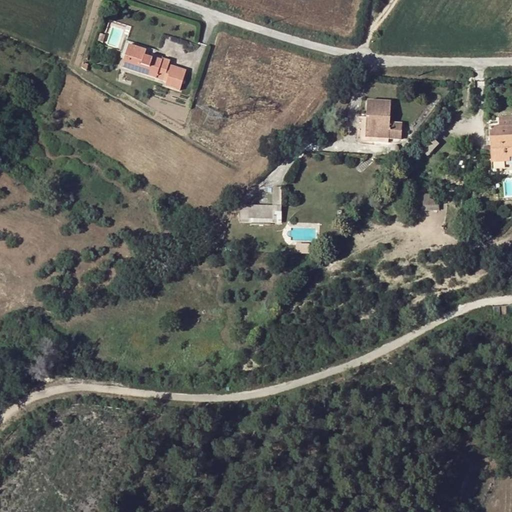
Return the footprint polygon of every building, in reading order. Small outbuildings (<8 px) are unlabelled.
[(147,51),(129,45),(122,67),(164,81),(169,65),(170,62),(163,59),(163,61),(153,58),(153,59),(145,57),(147,51)] [(171,66),(167,79),(175,82),(173,88),(180,90),(186,71),(171,66)] [(175,82),(167,79),(166,82),(165,86),(173,88),(175,82)] [(367,101),(366,117),(369,118),(368,132),(365,132),(365,134),(382,134),(382,138),(400,139),(401,124),(389,123),(390,102),(367,101)] [(492,163),(506,162),(506,158),(510,158),(511,157),(511,126),(489,128),(492,161),(492,163)] [(282,203),(282,186),(273,185),(273,203),(282,203)] [(419,192),(420,210),(439,209),(438,191),(419,192)] [(249,205),(242,205),(240,218),(249,218),(249,205)] [(249,218),(273,219),(274,206),(249,205),(249,218)] [(297,252),(310,251),(309,242),(296,243),(297,252)]
